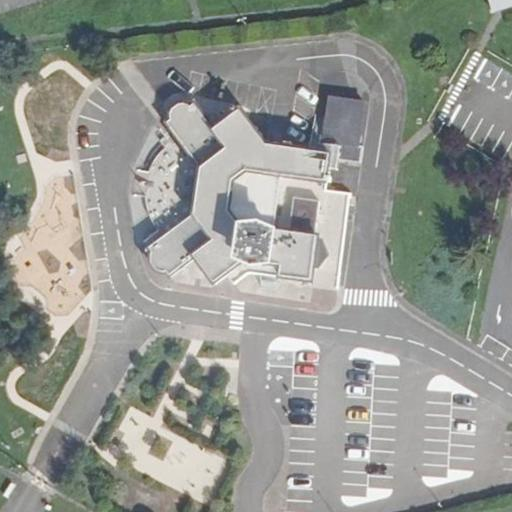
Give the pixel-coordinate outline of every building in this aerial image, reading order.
[(511,0),(490,0),(495,13),(511,7),(511,0)] [(342,159),(362,161),(364,146),(361,146),(366,102),(334,98),(333,118),(331,143),(343,145),(342,159)] [(293,177),(332,183),(332,174),(334,159),(334,152),(311,149),(267,144),(242,112),(230,121),(217,133),(207,121),(195,106),(185,103),(165,117),(165,124),(203,171),(197,216),(151,252),(150,273),(168,279),(171,284),(196,265),(216,287),(228,278),(248,262),(273,266),(278,230),(285,183),(293,177)] [(221,109),(207,121),(217,133),(230,121),(221,109)] [(331,143),(333,118),(315,116),(311,149),(334,152),(334,159),(342,159),(343,145),(331,143)] [(203,171),(165,124),(159,131),(168,147),(154,158),(147,169),(137,170),(134,193),(143,195),(143,206),(157,232),(142,244),(147,251),(151,252),(197,216),(203,171)] [(334,159),(332,174),(341,174),(342,159),(334,159)] [(311,289),(340,293),(355,196),(331,193),(332,183),(293,177),(285,183),(278,230),(319,236),(311,289)] [(278,230),(273,266),(270,283),(311,289),(319,236),(278,230)] [(251,279),(273,266),(248,262),(228,278),(238,289),(251,279)]
